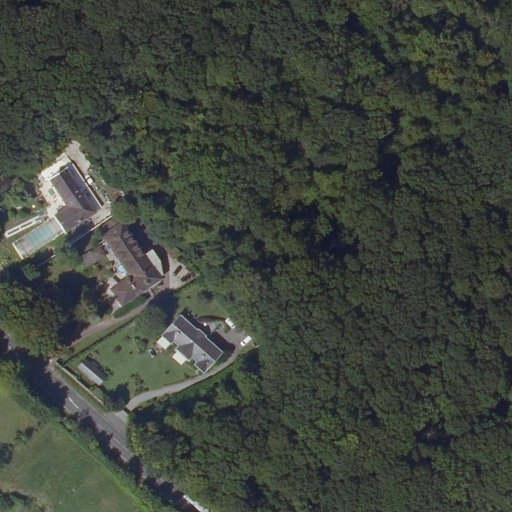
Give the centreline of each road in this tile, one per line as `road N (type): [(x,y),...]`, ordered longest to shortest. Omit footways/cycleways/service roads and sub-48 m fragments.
road 1 (unclassified): [(218,0),(0,158)]
road 2 (primary): [(194,511),(0,341)]
